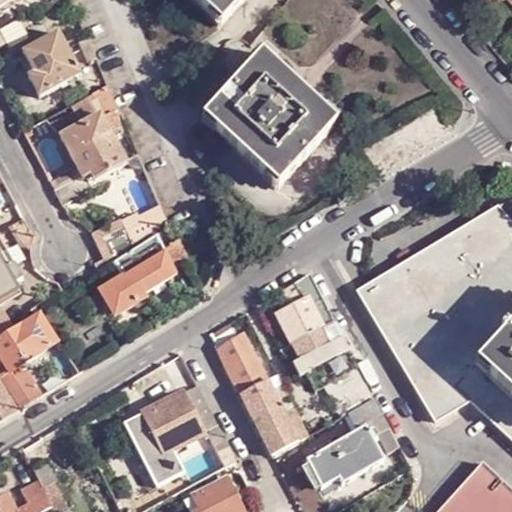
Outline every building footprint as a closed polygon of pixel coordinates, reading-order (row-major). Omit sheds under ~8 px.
[(0,0),(0,9),(16,0),(0,0)] [(192,0),(222,27),(245,0),(192,0)] [(31,38),(21,20),(3,30),(11,46),(13,49),(31,38)] [(3,30),(0,31),(0,52),(11,46),(3,30)] [(59,35),(23,55),(26,61),(32,71),(34,75),(29,78),(40,99),(82,77),(59,35)] [(93,64),(85,43),(78,47),(87,66),(93,64)] [(263,56),(204,120),(280,189),(338,125),(301,91),(263,56)] [(83,127),(102,117),(94,102),(75,112),(83,127)] [(111,116),(104,120),(112,135),(119,131),(111,116)] [(112,135),(104,120),(102,117),(83,127),(61,139),(72,160),(81,155),(93,178),(95,184),(121,169),(128,165),(112,135)] [(81,155),(72,160),(82,178),(84,183),(87,181),(93,178),(81,155)] [(82,178),(55,192),(63,208),(90,194),(84,183),(82,178)] [(120,226),(132,246),(170,223),(159,204),(120,226)] [(34,242),(35,240),(24,219),(10,228),(22,248),(34,242)] [(511,240),(497,222),(364,301),(437,423),(471,403),(511,440),(511,240)] [(119,227),(93,241),(105,265),(131,252),(119,227)] [(0,312),(23,300),(16,287),(25,282),(16,267),(7,271),(1,260),(0,258),(0,240),(1,240),(0,237),(0,312)] [(0,240),(0,258),(1,260),(10,256),(1,240),(0,240)] [(167,254),(158,240),(120,264),(128,278),(142,300),(181,278),(178,274),(167,254)] [(192,264),(183,247),(167,254),(178,274),(193,266),(192,264)] [(335,326),(317,292),(309,277),(300,282),(310,301),(311,301),(326,330),(335,326)] [(142,300),(128,278),(105,293),(120,318),(143,303),(142,300)] [(300,282),(286,291),(295,309),(310,301),(300,282)] [(278,318),(294,348),(326,330),(311,301),(310,301),(295,309),(278,318)] [(0,359),(0,360),(0,379),(21,412),(40,401),(22,370),(51,350),(32,320),(23,326),(0,340),(0,359)] [(335,326),(326,330),(341,359),(349,354),(335,326)] [(294,348),(307,375),(324,367),(341,359),(326,330),(294,348)] [(214,343),(220,353),(238,342),(233,331),(214,343)] [(220,353),(242,396),(268,383),(245,337),(238,342),(220,353)] [(324,367),(307,375),(316,392),(324,389),(333,384),(324,367)] [(367,388),(358,371),(333,384),(324,389),(334,405),(367,388)] [(280,376),(268,383),(281,408),(293,402),(280,376)] [(0,418),(3,423),(21,412),(0,379),(0,418)] [(268,383),(242,396),(256,422),(281,408),(268,383)] [(374,402),(367,388),(334,405),(343,420),(374,402)] [(222,434),(200,390),(185,397),(206,437),(208,441),(211,439),(222,434)] [(206,437),(185,397),(145,418),(166,458),(175,452),(206,437)] [(293,402),(281,408),(300,444),(312,438),(293,402)] [(391,434),(376,405),(351,417),(360,433),(368,428),(369,430),(376,426),(381,436),(375,440),(376,443),(391,434)] [(256,422),(274,458),(300,444),(281,408),(256,422)] [(166,458),(145,418),(126,427),(146,468),(166,458)] [(376,426),(369,430),(375,440),(381,436),(376,426)] [(368,428),(360,433),(309,462),(326,491),(342,481),(349,477),(353,484),(388,463),(376,443),(375,440),(369,430),(368,428)] [(231,450),(222,434),(211,439),(219,456),(231,450)] [(239,465),(231,450),(219,456),(227,472),(239,465)] [(175,452),(166,458),(146,468),(161,493),(189,479),(175,452)] [(49,464),(34,471),(41,486),(46,495),(60,488),(49,464)] [(244,476),(239,465),(227,472),(218,477),(223,486),(228,482),(229,484),(244,476)] [(511,511),(511,490),(484,465),(439,511),(511,511)] [(223,486),(218,477),(183,496),(188,504),(196,500),(201,511),(243,511),(229,484),(228,482),(223,486)] [(349,477),(342,481),(343,482),(344,486),(346,487),(353,484),(349,477)] [(25,494),(31,507),(47,499),(46,495),(41,486),(25,494)] [(0,500),(0,511),(52,511),(53,511),(54,511),(47,499),(31,507),(22,511),(17,511),(9,496),(0,500)] [(201,511),(196,500),(188,504),(185,506),(187,511),(201,511)]
